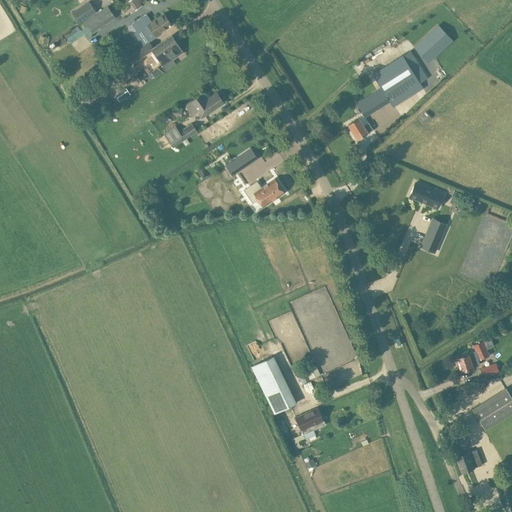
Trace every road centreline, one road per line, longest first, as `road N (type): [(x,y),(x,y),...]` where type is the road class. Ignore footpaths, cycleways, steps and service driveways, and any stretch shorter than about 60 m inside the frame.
road 1 (unclassified): [(394,377),(338,220),(278,98),(214,0)]
road 2 (residential): [(469,511),(427,417),(394,377)]
road 3 (unclassified): [(437,511),(394,377)]
